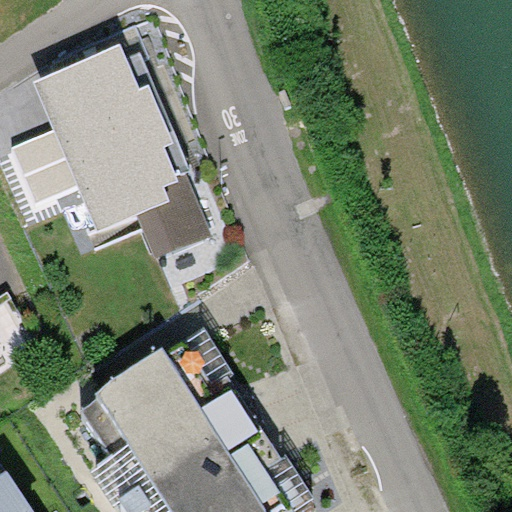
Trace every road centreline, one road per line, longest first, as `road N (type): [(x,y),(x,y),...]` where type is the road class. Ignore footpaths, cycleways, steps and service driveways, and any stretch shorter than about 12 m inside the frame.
road 1 (residential): [(413,511),(300,268),(198,0)]
road 2 (residential): [(0,66),(102,0)]
